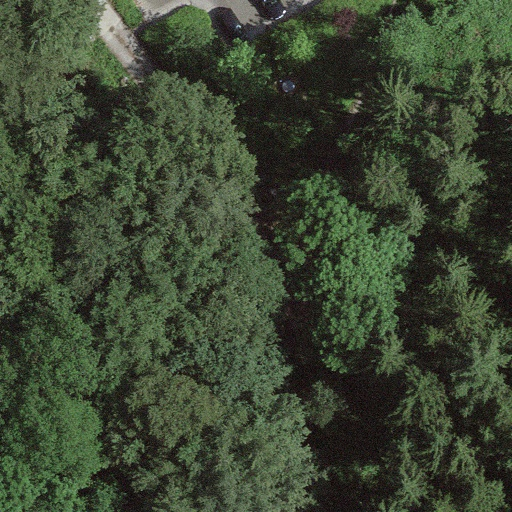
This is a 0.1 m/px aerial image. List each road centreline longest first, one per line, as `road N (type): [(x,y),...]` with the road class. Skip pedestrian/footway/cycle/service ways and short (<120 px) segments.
road 1 (track): [(261,511),(270,369),(267,212)]
road 2 (track): [(84,0),(151,96),(267,212)]
